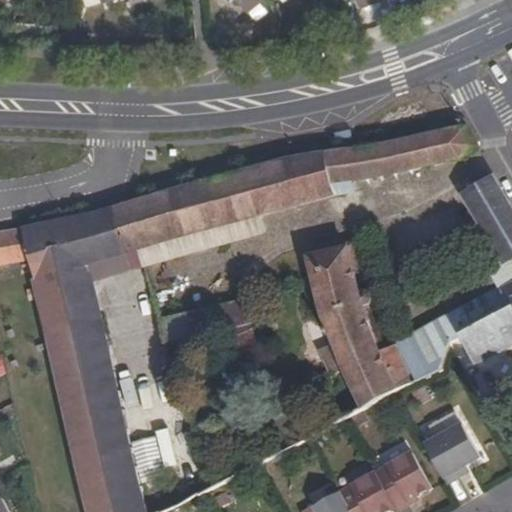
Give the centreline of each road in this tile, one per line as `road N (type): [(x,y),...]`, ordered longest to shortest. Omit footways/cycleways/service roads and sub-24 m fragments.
road 1 (tertiary): [(123,126),(298,111),(446,66)]
road 2 (tertiary): [(421,45),(268,87),(123,97)]
road 3 (tertiary): [(123,97),(0,91)]
road 4 (tertiary): [(0,121),(123,126)]
